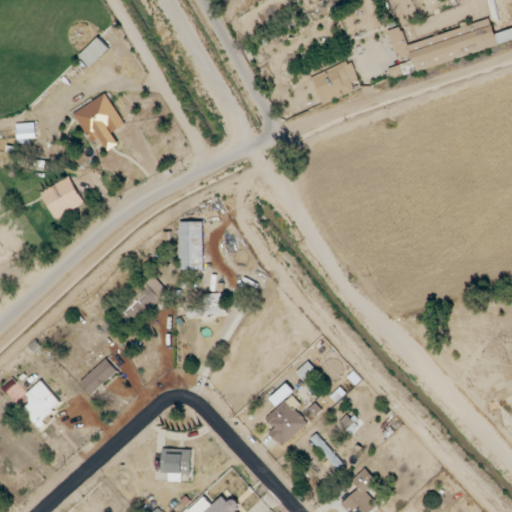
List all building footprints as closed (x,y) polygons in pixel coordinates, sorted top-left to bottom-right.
[(511,28),(494,34),(491,21),(409,44),(415,66),(425,63),(426,66),(511,41),(511,28)] [(388,32),(398,60),(411,56),(401,27),(388,32)] [(80,56),(91,68),(110,50),(99,38),(80,56)] [(358,81),(352,62),(312,76),(322,104),(355,93),(351,83),(358,81)] [(119,145),(112,133),(125,125),(107,94),(74,113),(91,144),(100,139),(108,152),(119,145)] [(36,142),(35,124),(17,124),(17,142),(36,142)] [(41,193),(56,220),(84,205),(70,177),(41,193)] [(180,272),(204,271),(203,222),(180,222),(180,272)] [(167,291),(152,275),(135,290),(138,293),(128,302),(131,305),(123,312),(133,323),(167,291)] [(187,317),(227,316),(226,294),(203,294),(203,308),(187,309),(187,317)] [(81,383),(92,396),(118,372),(107,360),(81,383)] [(304,383),(316,372),(308,362),(296,373),(304,383)] [(63,405),(42,381),(25,395),(32,403),(23,410),(37,427),(63,405)] [(270,398),(276,407),(294,393),(288,385),(270,398)] [(274,429),(269,434),(283,448),(308,423),(296,410),(301,405),(291,395),(265,420),(274,429)] [(338,470),(344,464),(316,434),(310,440),(331,463),(338,470)] [(162,474),(169,474),(169,482),(182,483),(182,475),(192,475),(192,450),(184,450),(184,452),(163,451),(162,474)] [(377,483),(366,469),(351,480),(359,490),(341,504),(347,511),(372,511),(378,507),(366,491),(377,483)] [(205,498),(189,511),(238,511),(230,503),(229,504),(223,497),(212,506),(205,498)]
